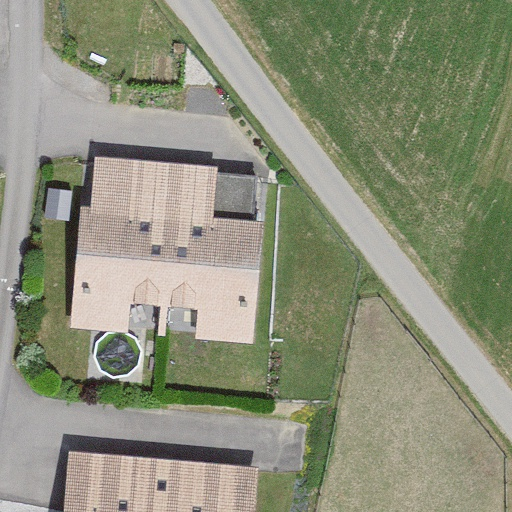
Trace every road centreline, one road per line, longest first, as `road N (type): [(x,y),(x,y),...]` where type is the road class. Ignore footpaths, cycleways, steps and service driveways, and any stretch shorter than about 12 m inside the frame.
road 1 (unclassified): [(201,0),(511,403)]
road 2 (residential): [(14,0),(22,186),(0,349)]
